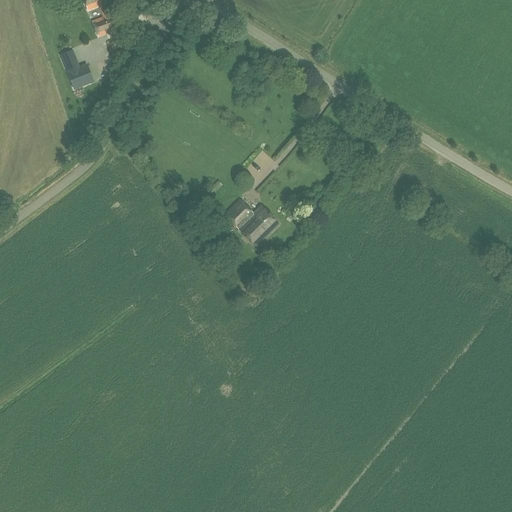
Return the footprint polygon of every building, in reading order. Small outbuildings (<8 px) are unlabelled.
[(117,30),(107,4),(116,0),(83,0),(88,11),(99,7),(103,18),(92,22),(98,37),(117,30)] [(111,44),(113,50),(121,47),(118,41),(111,44)] [(83,48),(65,52),(69,69),(87,65),(83,48)] [(78,70),(68,74),(75,90),(93,83),(87,66),(78,70)] [(280,225),(262,206),(254,214),(241,200),(226,215),(256,247),(280,225)]
